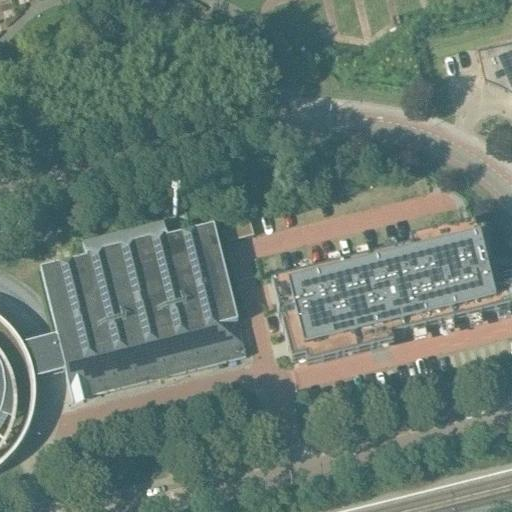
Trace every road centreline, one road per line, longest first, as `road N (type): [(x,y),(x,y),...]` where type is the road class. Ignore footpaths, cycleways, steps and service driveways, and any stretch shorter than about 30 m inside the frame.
road 1 (tertiary): [(0,201),(305,124),(420,138),(484,173),(511,202)]
road 2 (unclassified): [(299,473),(240,251),(439,207)]
road 3 (tertiary): [(299,473),(511,420)]
road 4 (tertiary): [(138,511),(299,473)]
